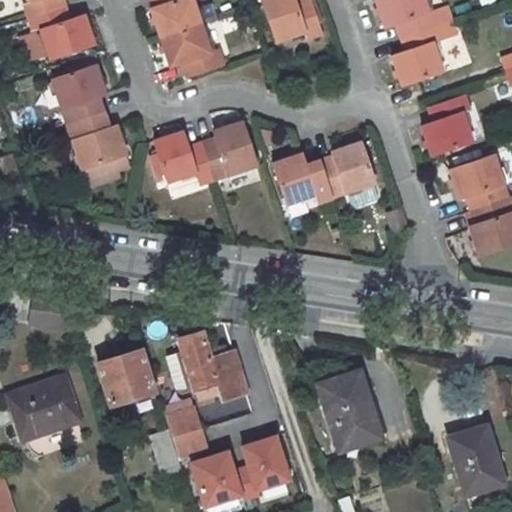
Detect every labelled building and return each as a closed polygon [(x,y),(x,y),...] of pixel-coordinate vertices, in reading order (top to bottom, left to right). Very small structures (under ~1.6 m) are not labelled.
[(66,5),(64,0),(28,0),(23,2),(28,17),(66,5)] [(151,9),(161,37),(203,23),(194,0),(153,0),(156,7),(151,9)] [(296,0),(263,0),(277,41),(305,32),(307,39),(324,33),(312,0),(301,0),(297,1),(296,0)] [(375,0),(384,25),(395,21),(400,37),(438,24),(451,19),(447,5),(428,12),(424,0),(375,0)] [(66,5),(28,17),(33,32),(41,30),(50,59),(94,45),(84,15),(71,19),(66,5)] [(402,84),(443,70),(434,43),(444,40),(457,35),(451,19),(438,24),(400,37),(406,53),(393,57),(402,84)] [(183,64),(188,78),(225,66),(220,51),(213,53),(203,23),(161,37),(171,68),(183,64)] [(52,79),(66,123),(105,110),(100,95),(106,93),(96,64),(52,79)] [(431,106),(437,122),(425,125),(436,155),(478,140),(468,112),(475,109),(470,94),(431,106)] [(66,123),(82,169),(87,186),(119,176),(117,170),(114,159),(127,154),(118,125),(110,127),(105,110),(66,123)] [(231,123),(213,129),(214,137),(202,141),(215,180),(259,166),(243,119),(231,123)] [(182,130),(162,136),(153,139),(167,182),(195,173),(199,185),(215,180),(202,141),(187,146),(182,130)] [(332,149),(334,155),(319,160),(333,198),(376,183),(362,139),(332,149)] [(0,155),(0,162),(6,181),(21,175),(13,152),(0,155)] [(300,152),(280,158),(272,161),(287,205),(314,196),(317,204),(333,198),(319,160),(304,164),(300,152)] [(470,208),(506,195),(492,153),(447,168),(456,198),(465,195),(470,208)] [(117,170),(131,166),(127,154),(114,159),(117,170)] [(175,196),(196,188),(192,176),(171,184),(175,196)] [(467,226),(478,256),(496,250),(500,262),(511,258),(511,212),(511,210),(506,195),(470,208),(475,223),(467,226)] [(462,210),(467,226),(475,223),(470,208),(462,210)] [(389,215),(396,233),(410,229),(403,209),(389,215)] [(63,300),(35,296),(31,325),(75,334),(63,300)] [(202,332),(177,340),(182,355),(166,359),(176,388),(191,383),(194,393),(216,386),(219,395),(221,403),(248,394),(234,351),(211,358),(202,332)] [(142,352),(97,366),(109,407),(154,393),(142,352)] [(380,435),(359,373),(317,387),(337,449),(380,435)] [(82,424),(66,375),(5,395),(20,444),(82,424)] [(216,386),(194,393),(197,403),(219,395),(216,386)] [(191,402),(176,406),(179,414),(193,410),(191,402)] [(176,406),(163,410),(170,432),(172,440),(200,432),(193,410),(179,414),(176,406)] [(504,485),(486,427),(446,439),(464,497),(504,485)] [(170,432),(150,438),(162,479),(182,474),(179,461),(172,440),(170,432)] [(200,432),(172,440),(179,461),(206,453),(200,432)] [(273,435),(183,462),(198,511),(289,484),(273,435)] [(16,511),(0,465),(0,511),(16,511)]
